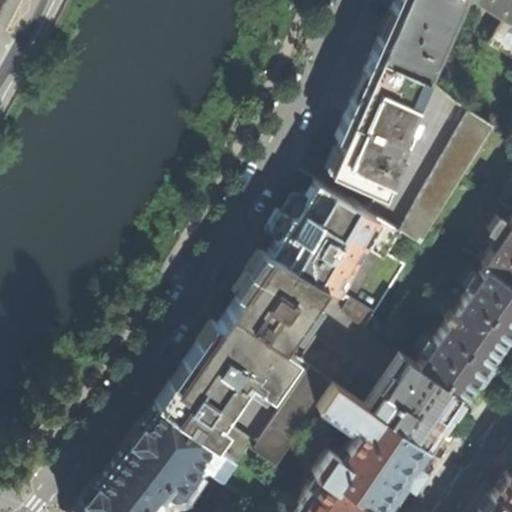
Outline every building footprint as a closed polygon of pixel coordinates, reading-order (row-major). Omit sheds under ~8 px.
[(511,0),(392,0),(378,32),(370,50),(422,73),(455,0),(483,0),(506,14),(511,3),(511,0)] [(511,3),(506,14),(497,29),(511,38),(511,3)] [(511,56),(511,38),(497,29),(489,41),(511,56)] [(326,165),(380,188),(397,148),(391,146),(422,73),(370,50),(339,120),(333,133),(339,135),(326,165)] [(468,109),(398,227),(400,228),(418,238),(490,123),(468,109)] [(266,248),(314,276),(339,230),(361,243),(383,257),(400,228),(398,227),(312,177),(302,194),(291,213),(288,211),(284,218),(274,236),(266,248)] [(268,232),(274,236),(284,218),(288,211),(291,213),(302,194),(297,191),(295,190),(293,190),(290,191),(288,193),(279,208),(275,206),(264,225),(265,228),(266,230),(268,232)] [(511,211),(507,220),(496,212),(487,226),(493,230),(487,240),(491,243),(480,259),(484,263),(511,281),(511,211)] [(339,230),(314,276),(322,281),(337,290),(361,243),(339,230)] [(243,282),(226,307),(278,343),(294,320),(322,281),(314,276),(266,248),(243,282)] [(511,281),(484,263),(478,271),(468,264),(458,278),(468,286),(417,361),(460,392),(472,376),(474,375),(475,375),(482,379),(486,373),(491,367),(483,362),(484,361),(483,359),(506,326),(509,325),(511,327),(511,281)] [(400,350),(364,325),(341,311),(350,297),(337,290),(322,281),(294,320),(379,379),(400,350)] [(364,325),(373,311),(350,297),(341,311),(364,325)] [(152,400),(212,441),(224,421),(214,414),(242,374),(266,391),(293,353),(278,343),(226,307),(216,322),(209,317),(181,359),(152,400)] [(364,402),(379,379),(294,320),(278,343),(293,353),(309,364),(331,379),(364,402)] [(460,392),(417,361),(400,350),(379,379),(364,402),(425,444),(444,417),(460,392)] [(250,436),(246,443),(273,461),(313,404),(331,379),(309,364),(257,441),(250,436)] [(364,402),(331,379),(313,404),(343,424),(346,424),(348,421),(354,425),(357,431),(340,456),(326,447),(309,470),(313,473),(287,511),(379,511),(392,494),(425,444),(364,402)] [(172,511),(168,509),(158,511),(154,492),(157,491),(160,487),(167,492),(178,490),(195,464),(202,461),(216,471),(229,451),(212,441),(152,400),(98,472),(67,511),(172,511)] [(250,436),(224,421),(212,441),(229,451),(237,457),(246,443),(250,436)] [(511,458),(491,490),(511,504),(511,458)] [(511,511),(511,504),(491,490),(476,511),(475,511),(511,511)]
